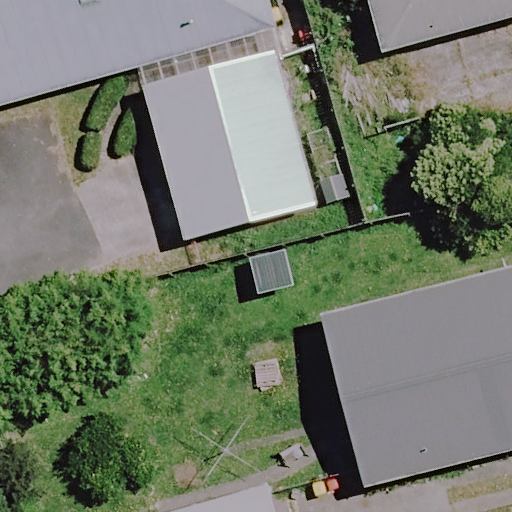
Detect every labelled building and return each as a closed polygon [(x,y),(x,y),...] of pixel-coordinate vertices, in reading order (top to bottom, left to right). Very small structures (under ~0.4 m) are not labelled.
[(0,0),(0,112),(133,79),(265,45),(253,0),(0,0)] [(511,21),(511,0),(356,0),(372,58),(511,21)] [(265,45),(133,79),(177,250),(309,216),(265,45)] [(511,457),(511,275),(304,330),(348,500),(511,457)] [(268,511),(264,495),(192,511),(268,511)]
